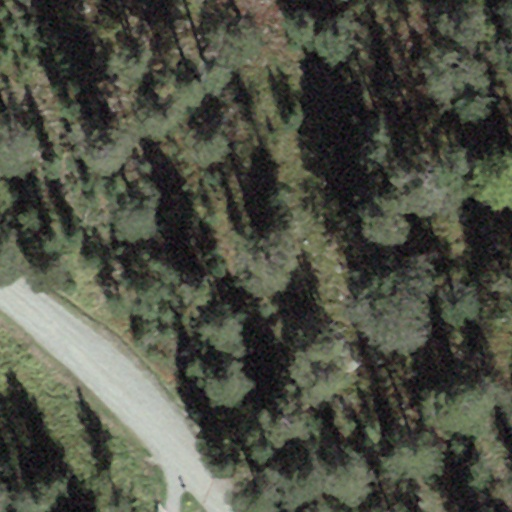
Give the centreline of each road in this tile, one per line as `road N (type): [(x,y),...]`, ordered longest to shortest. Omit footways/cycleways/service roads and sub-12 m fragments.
road 1 (track): [(0,285),(161,419)]
road 2 (track): [(161,419),(238,511)]
